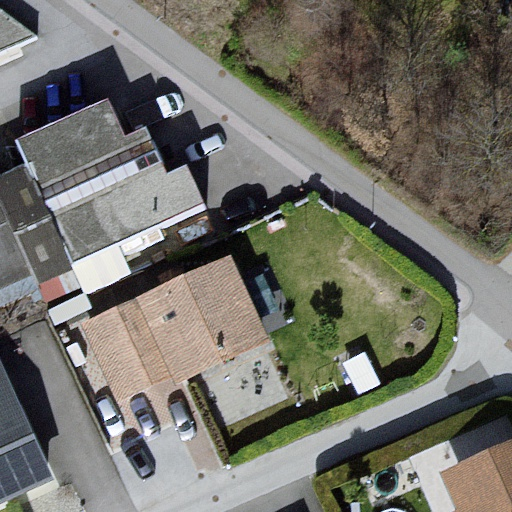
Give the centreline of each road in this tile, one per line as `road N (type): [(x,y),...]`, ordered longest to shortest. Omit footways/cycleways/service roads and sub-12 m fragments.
road 1 (residential): [(101,0),(511,309)]
road 2 (residential): [(185,511),(511,363)]
